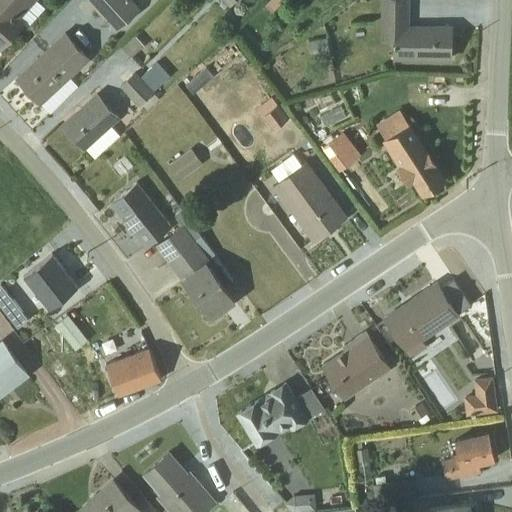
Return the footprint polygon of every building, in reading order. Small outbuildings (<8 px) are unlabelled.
[(0,0),(0,45),(22,21),(28,25),(44,6),(38,0),(0,0)] [(86,0),(115,29),(140,8),(132,0),(86,0)] [(393,58),(450,58),(450,27),(409,26),(408,0),(380,0),(380,40),(393,41),(393,58)] [(351,7),(351,19),(369,18),(368,6),(351,7)] [(89,56),(66,32),(17,77),(49,112),(78,85),(68,75),(89,56)] [(134,34),(122,45),(131,55),(143,44),(134,34)] [(307,41),(311,59),(329,55),(326,37),(307,41)] [(119,84),(138,105),(140,104),(146,110),(158,98),(152,93),(169,76),(156,61),(140,76),(134,70),(119,84)] [(97,93),(62,125),(83,149),(85,147),(94,158),(119,135),(111,126),(120,117),(97,93)] [(340,106),(319,116),(324,126),(345,116),(340,106)] [(413,180),(422,193),(444,179),(410,125),(409,125),(398,109),(375,124),(385,139),(381,141),(408,183),(413,180)] [(362,120),(345,125),(351,147),(369,142),(362,120)] [(335,131),(317,143),(333,167),(352,154),(335,131)] [(190,149),(168,165),(179,180),(201,164),(190,149)] [(345,216),(305,161),(272,186),(313,240),(345,216)] [(136,183),(111,202),(145,246),(170,226),(136,183)] [(157,244),(168,260),(200,236),(180,210),(175,214),(183,225),(157,244)] [(233,280),(200,236),(168,260),(211,317),(233,300),(206,264),(212,259),(230,282),(233,280)] [(23,278),(49,309),(77,286),(52,253),(23,278)] [(457,314),(436,282),(385,317),(412,356),(426,347),(421,339),(421,338),(457,314)] [(27,319),(0,285),(0,306),(16,327),(27,319)] [(87,340),(67,315),(55,325),(74,350),(87,340)] [(322,364),(345,398),(390,368),(364,331),(344,345),(346,349),(322,364)] [(0,394),(26,374),(0,340),(0,339),(0,394)] [(160,378),(148,348),(107,365),(118,394),(160,378)] [(237,412),(256,443),(287,424),(291,430),(308,419),(308,418),(324,409),(310,388),(294,398),(285,383),(237,412)] [(421,402),(408,411),(415,420),(417,419),(421,424),(428,419),(425,414),(427,412),(421,402)] [(441,460),(445,478),(479,470),(478,462),(494,458),(488,433),(454,440),(458,456),(441,460)] [(360,440),(351,441),(352,450),(354,450),(359,482),(371,480),(367,448),(361,449),(360,440)] [(168,511),(201,511),(214,501),(189,472),(186,474),(167,452),(144,473),(161,492),(155,497),(168,511)] [(412,479),(372,485),(375,502),(413,497),(414,496),(412,479)] [(140,511),(141,511),(113,480),(77,511),(140,511)] [(293,495),(285,502),(292,511),(300,511),(316,510),(314,494),(293,495)] [(476,511),(475,500),(426,506),(426,511),(476,511)]
